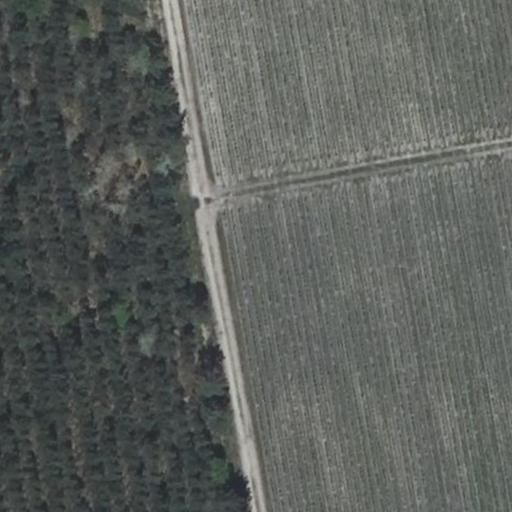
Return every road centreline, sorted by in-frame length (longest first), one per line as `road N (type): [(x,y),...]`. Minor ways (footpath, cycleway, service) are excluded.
road 1 (track): [(171,0),(186,133),(256,511)]
road 2 (track): [(198,199),(511,140)]
